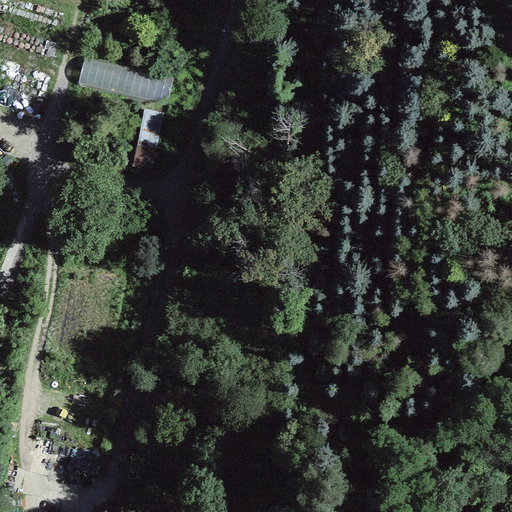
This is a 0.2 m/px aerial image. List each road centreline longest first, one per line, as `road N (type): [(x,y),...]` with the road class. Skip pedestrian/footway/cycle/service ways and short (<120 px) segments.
road 1 (track): [(41,172),(54,251),(26,438),(30,458),(50,489),(80,496),(105,487),(120,462)]
road 2 (track): [(41,172),(84,0)]
